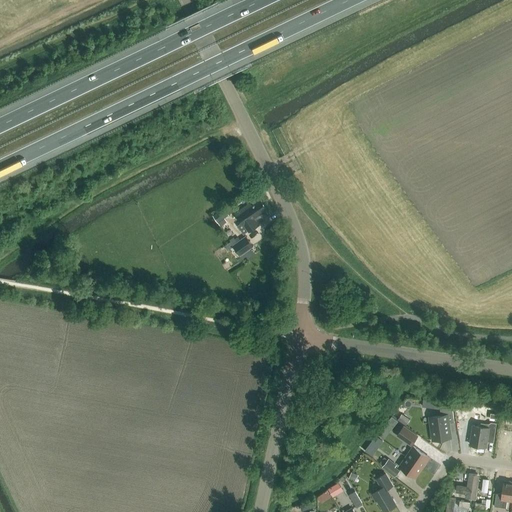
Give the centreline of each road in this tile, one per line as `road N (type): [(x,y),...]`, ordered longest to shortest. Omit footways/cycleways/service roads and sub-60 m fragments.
road 1 (motorway): [(0,167),(349,0)]
road 2 (secondary): [(298,334),(306,296),(299,233),(185,0)]
road 3 (motorway): [(263,0),(0,126)]
road 4 (tertiary): [(298,334),(511,369)]
road 5 (secondary): [(259,511),(298,334)]
road 6 (residential): [(413,511),(453,457),(511,466)]
